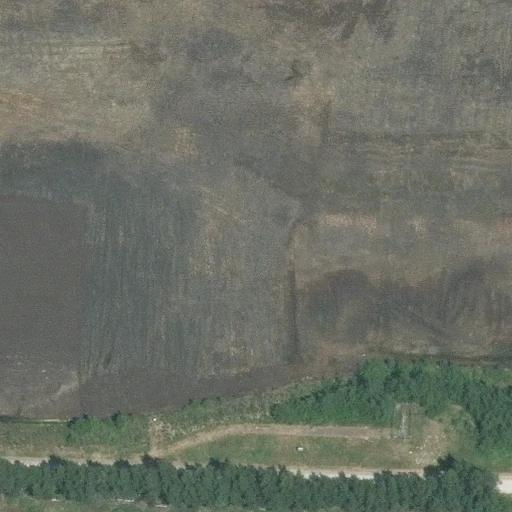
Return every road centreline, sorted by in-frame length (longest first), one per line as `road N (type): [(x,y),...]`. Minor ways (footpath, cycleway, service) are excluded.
road 1 (track): [(511,482),(0,464)]
road 2 (track): [(159,470),(238,437),(387,438)]
